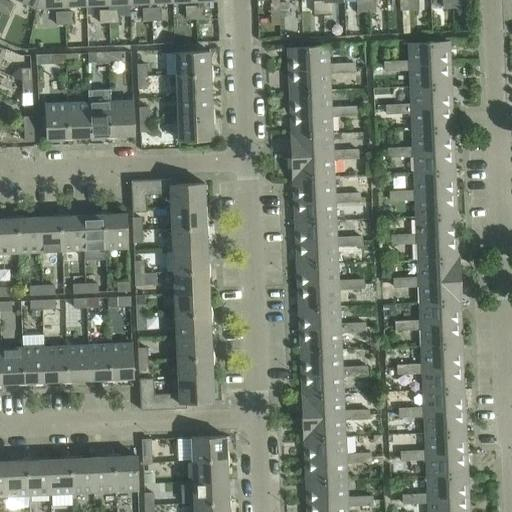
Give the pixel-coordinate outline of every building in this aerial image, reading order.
[(7,0),(2,13),(10,16),(15,5),(14,3),(7,0)] [(367,12),(366,0),(360,0),(359,0),(357,2),(358,12),(367,12)] [(373,0),(366,0),(367,12),(376,12),(375,1),(373,0)] [(410,10),(409,0),(400,0),(401,11),(410,10)] [(409,0),(410,10),(419,10),(418,0),(409,0)] [(453,8),(452,0),(443,0),(444,9),(453,8)] [(452,0),(453,8),(462,8),(461,0),(452,0)] [(330,1),(323,2),(323,14),(332,13),(332,3),(330,1)] [(323,14),(323,2),(316,2),(314,4),(314,14),(323,14)] [(280,16),(280,3),(273,4),(271,6),(271,16),(280,16)] [(287,3),(280,3),(280,16),(289,15),(289,5),(287,3)] [(196,19),(195,7),(188,7),(186,9),(187,20),(196,19)] [(202,7),(195,7),(196,19),(204,19),(204,9),(202,7)] [(159,8),(152,9),(152,21),(161,21),(161,10),(159,8)] [(152,21),(152,9),(145,9),(143,11),(143,21),(152,21)] [(116,10),(109,11),(109,23),(118,22),(118,12),(116,10)] [(109,23),(109,11),(102,11),(100,13),(100,23),(109,23)] [(66,25),(65,12),(58,13),(56,15),(57,25),(66,25)] [(72,12),(65,12),(66,25),(75,24),(74,14),(72,12)] [(409,62),(397,62),(397,71),(410,70),(409,66),(450,64),(449,42),(409,43),(409,62)] [(288,48),(289,71),(330,69),(329,65),(329,47),(288,48)] [(175,53),(176,76),(210,74),(210,52),(175,53)] [(109,62),(109,53),(96,53),(97,62),(109,62)] [(121,53),(109,53),(109,62),(121,61),(121,53)] [(78,54),(65,55),(66,63),(78,63),(78,54)] [(66,63),(65,55),(53,55),(54,64),(66,63)] [(384,63),(385,71),(397,71),(397,62),(384,63)] [(138,65),(138,77),(147,77),(146,64),(138,65)] [(330,69),(289,71),(290,92),(330,91),(330,74),(342,73),(342,64),(329,65),(330,69)] [(355,73),(354,68),(354,64),(342,64),(342,73),(355,73)] [(450,64),(409,66),(410,70),(410,88),(451,86),(450,64)] [(22,69),(23,81),(31,81),(31,69),(22,69)] [(210,74),(176,76),(177,97),(211,96),(210,74)] [(147,77),(138,77),(139,89),(147,89),(147,77)] [(31,81),(23,81),(23,94),(32,93),(31,81)] [(411,105),(399,105),(399,114),(411,113),(411,109),(452,108),(451,86),(410,88),(411,105)] [(330,91),(290,92),(291,114),(331,112),(331,108),(330,91)] [(211,96),(177,97),(178,119),(212,117),(211,96)] [(133,101),(110,102),(112,136),(134,135),(133,101)] [(110,102),(89,103),(90,137),(112,136),(110,102)] [(89,103),(67,104),(69,138),(90,137),(89,103)] [(69,138),(67,104),(45,105),(46,139),(69,138)] [(386,106),(387,114),(399,114),(399,105),(386,106)] [(356,116),(356,112),(356,107),(344,108),(344,116),(356,116)] [(139,108),(140,120),(149,120),(148,108),(139,108)] [(291,134),(290,134),(290,136),(332,134),(331,117),(344,116),(344,108),(331,108),(331,112),(291,114),(291,134)] [(411,109),(411,113),(412,131),(453,129),(452,108),(411,109)] [(24,117),(25,130),(33,129),(33,117),(24,117)] [(212,117),(178,119),(179,141),(213,140),(212,117)] [(149,120),(140,120),(140,132),(149,132),(149,120)] [(33,129),(25,130),(25,142),(34,141),(33,129)] [(413,148),(400,148),(401,157),(413,157),(413,152),(454,151),(453,129),(412,131),(413,148)] [(332,134),(290,136),(291,157),(333,155),(333,151),(332,134)] [(388,149),(388,158),(401,157),(400,148),(388,149)] [(358,159),(358,155),(358,150),(345,151),(346,159),(358,159)] [(333,155),(291,157),(292,179),(334,177),(333,160),(346,159),(345,151),(333,151),(333,155)] [(413,152),(413,157),(414,174),(455,172),(454,151),(413,152)] [(415,191),(402,192),(403,201),(415,200),(415,196),(456,194),(455,172),(414,174),(415,191)] [(334,177),(292,179),(292,180),(293,180),(294,201),(335,199),(335,195),(334,177)] [(170,195),(171,208),(205,206),(204,184),(171,185),(171,180),(131,181),(132,213),(147,212),(146,196),(170,195)] [(390,192),(390,201),(403,201),(402,192),(390,192)] [(335,199),(294,201),(295,223),(336,221),(335,203),(348,203),(347,194),(335,195),(335,199)] [(360,202),(360,198),(360,194),(347,194),(348,203),(360,202)] [(415,196),(415,200),(416,218),(457,216),(456,194),(415,196)] [(205,206),(171,208),(172,229),(206,228),(205,206)] [(126,214),(104,215),(105,249),(128,248),(126,214)] [(104,215),(82,216),(84,250),(105,249),(104,215)] [(82,216),(61,217),(62,251),(84,250),(82,216)] [(417,235),(404,235),(405,244),(417,243),(417,239),(458,237),(457,216),(416,218),(417,235)] [(61,217),(39,218),(41,252),(62,251),(61,217)] [(39,218),(17,219),(19,253),(41,252),(39,218)] [(133,219),(133,231),(142,230),(141,218),(133,219)] [(17,219),(0,219),(0,253),(19,253),(17,219)] [(336,221),(295,223),(296,244),(337,242),(337,238),(336,221)] [(206,228),(172,229),(173,251),(207,249),(206,228)] [(142,230),(133,231),(134,243),(142,242),(142,230)] [(392,236),(392,244),(405,244),(404,235),(392,236)] [(362,246),(362,242),(362,237),(349,238),(349,246),(362,246)] [(458,237),(417,239),(417,243),(418,261),(460,259),(460,258),(458,258),(458,237)] [(337,242),(296,244),(297,266),(338,264),(337,247),(349,246),(349,238),(337,238),(337,242)] [(207,249),(173,251),(174,273),(208,271),(207,249)] [(418,278),(406,278),(406,287),(419,287),(419,282),(461,281),(460,259),(418,261),(418,278)] [(135,262),(135,274),(144,273),(143,261),(135,262)] [(338,264),(297,266),(298,287),(339,285),(338,281),(338,264)] [(208,271),(174,273),(175,295),(209,293),(208,271)] [(144,273),(135,274),(135,286),(144,286),(144,273)] [(156,273),(144,273),(144,286),(157,285),(156,273)] [(393,279),(394,288),(406,287),(406,278),(393,279)] [(364,289),(364,285),(363,280),(351,281),(351,289),(364,289)] [(339,285),(298,287),(299,309),(339,307),(339,290),(351,289),(351,281),(338,281),(339,285)] [(461,281),(419,282),(419,287),(420,304),(461,302),(461,281)] [(118,283),(118,292),(130,291),(129,283),(118,283)] [(86,293),(85,284),(73,285),(74,294),(86,293)] [(97,284),(85,284),(86,293),(98,293),(97,284)] [(42,295),(42,286),(30,287),(30,295),(42,295)] [(54,286),(42,286),(42,295),(55,294),(54,286)] [(11,288),(0,288),(0,296),(12,296),(11,288)] [(209,293),(175,295),(175,316),(210,315),(209,293)] [(130,297),(118,298),(119,306),(130,306),(130,297)] [(98,298),(86,299),(86,308),(98,307),(98,298)] [(86,308),(86,299),(74,299),(74,308),(86,308)] [(55,300),(43,301),(43,309),(55,309),(55,300)] [(43,309),(43,301),(31,301),(31,310),(43,309)] [(11,302),(0,302),(0,311),(12,311),(11,302)] [(420,321),(408,322),(408,330),(421,330),(420,326),(461,324),(460,303),(462,303),(461,302),(420,304),(420,321)] [(136,306),(137,318),(146,317),(145,305),(136,306)] [(339,307),(299,309),(300,330),(340,329),(340,324),(339,307)] [(210,315),(175,316),(176,338),(211,336),(210,315)] [(146,317),(137,318),(137,330),(146,329),(146,317)] [(395,322),(396,331),(408,330),(408,322),(395,322)] [(366,332),(365,328),(365,323),(353,324),(353,333),(366,332)] [(340,329),(300,330),(301,352),(341,350),(341,333),(353,333),(353,324),(340,324),(340,329)] [(420,326),(421,330),(421,347),(462,345),(461,324),(420,326)] [(211,336),(176,338),(177,359),(212,358),(211,336)] [(132,344),(109,345),(111,379),(133,378),(132,344)] [(109,345),(88,346),(89,380),(111,379),(109,345)] [(422,365),(410,365),(410,374),(422,373),(422,369),(463,367),(462,345),(421,347),(422,365)] [(66,346),(44,347),(46,382),(68,381),(66,346)] [(88,346),(66,346),(68,381),(89,380),(88,346)] [(44,347),(22,348),(24,383),(46,382),(44,347)] [(22,348),(1,349),(2,384),(24,383),(22,348)] [(138,349),(139,361),(147,360),(147,348),(138,349)] [(341,350),(301,352),(301,374),(342,372),(342,368),(341,350)] [(212,358),(177,359),(178,381),(213,379),(212,358)] [(147,360),(139,361),(139,373),(148,373),(147,360)] [(397,366),(397,374),(410,374),(410,365),(397,366)] [(302,394),(301,395),(301,396),(343,394),(342,376),(355,376),(354,367),(342,368),(342,372),(301,374),(302,394)] [(367,375),(367,371),(367,367),(354,367),(355,376),(367,375)] [(463,367),(422,369),(422,373),(423,391),(464,389),(463,367)] [(213,379),(178,381),(179,394),(155,395),(154,379),(140,379),(141,411),(181,409),(180,403),(214,402),(213,379)] [(424,408),(411,408),(412,417),(424,416),(424,412),(465,411),(464,389),(423,391),(424,408)] [(343,394),(301,396),(302,417),(344,416),(344,411),(343,394)] [(399,409),(399,418),(412,417),(411,408),(399,409)] [(369,419),(369,415),(369,410),(356,411),(357,420),(369,419)] [(344,416),(302,417),(303,439),(345,437),(344,420),(357,420),(356,411),(344,411),(344,416)] [(424,412),(424,416),(425,434),(466,432),(465,411),(424,412)] [(426,451),(413,452),(414,460),(426,460),(426,456),(467,454),(466,432),(425,434),(426,451)] [(191,438),(192,461),(227,459),(226,437),(191,438)] [(345,437),(303,439),(303,440),(304,440),(305,460),(346,459),(346,454),(345,437)] [(142,440),(143,452),(151,452),(151,440),(142,440)] [(151,452),(143,452),(143,464),(152,464),(151,452)] [(401,452),(401,461),(414,460),(413,452),(401,452)] [(371,462),(371,458),(371,453),(358,454),(358,463),(371,462)] [(346,459),(305,460),(306,482),(347,480),(346,463),(358,463),(358,454),(346,454),(346,459)] [(426,456),(426,460),(427,477),(468,475),(467,454),(426,456)] [(137,456),(114,457),(116,491),(138,490),(137,456)] [(114,457),(93,458),(94,492),(116,491),(114,457)] [(93,458),(71,459),(73,493),(94,492),(93,458)] [(71,459),(49,460),(51,494),(73,493),(71,459)] [(227,459),(192,461),(193,482),(228,481),(227,459)] [(49,460),(27,461),(29,495),(51,494),(49,460)] [(27,461),(6,462),(7,496),(29,495),(27,461)] [(428,494),(415,495),(415,503),(428,503),(428,499),(468,497),(468,475),(427,477),(428,494)] [(347,480),(306,482),(307,503),(348,502),(347,498),(347,480)] [(228,481),(193,482),(194,504),(228,502),(228,481)] [(144,494),(145,506),(154,505),(153,493),(144,494)] [(403,495),(403,504),(415,503),(415,495),(403,495)] [(348,502),(307,503),(307,511),(348,511),(348,506),(360,506),(360,497),(347,498),(348,502)] [(373,505),(373,501),(372,497),(360,497),(360,506),(373,505)] [(428,499),(428,503),(428,511),(469,511),(468,497),(428,499)] [(228,511),(228,502),(194,504),(194,511),(228,511)]
